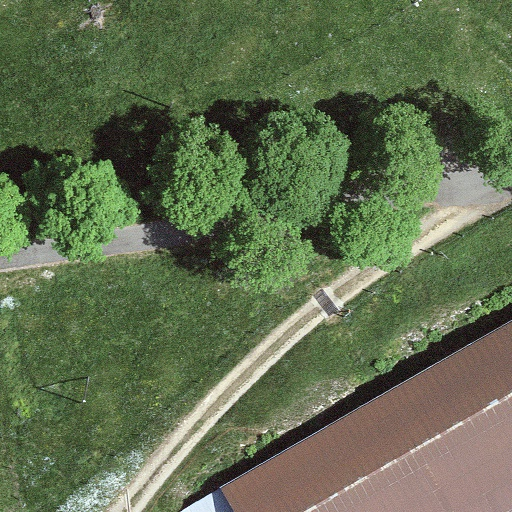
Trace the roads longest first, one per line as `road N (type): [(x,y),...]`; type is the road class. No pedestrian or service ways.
road 1 (unclassified): [(511,166),(322,211),(0,264)]
road 2 (track): [(509,166),(289,331),(122,511)]
